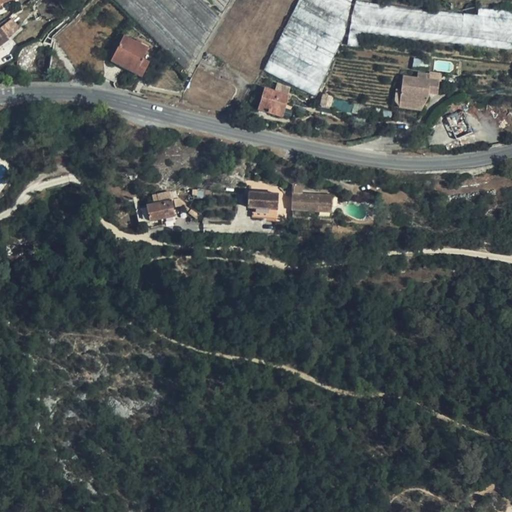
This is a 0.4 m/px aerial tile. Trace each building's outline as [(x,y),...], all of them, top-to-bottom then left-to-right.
[(229,0),(114,0),(158,43),(188,72),(229,0)] [(295,0),(237,0),(207,52),(256,77),(295,0)] [(350,0),(298,0),(264,70),(315,96),(341,41),(350,6),(350,1),(350,0)] [(376,64),(395,5),(356,1),(351,15),(347,46),(345,46),(339,59),(376,64)] [(509,65),(511,46),(511,11),(511,12),(478,8),(476,15),(474,14),(472,15),(471,15),(469,15),(468,14),(467,13),(395,5),(376,64),(455,74),(457,60),(509,65)] [(13,19),(3,27),(10,35),(19,26),(13,19)] [(8,37),(10,35),(3,27),(1,28),(8,37)] [(8,37),(1,28),(0,28),(0,45),(9,39),(8,37)] [(135,42),(123,36),(113,56),(126,63),(124,67),(142,76),(148,63),(142,60),(147,49),(140,45),(142,42),(137,39),(135,42)] [(126,63),(113,56),(111,61),(124,67),(126,63)] [(440,75),(430,73),(429,81),(439,82),(440,75)] [(427,75),(418,74),(417,79),(403,77),(399,103),(413,104),(422,109),(428,98),(428,93),(437,94),(439,82),(429,81),(426,80),(427,75)] [(288,96),(265,89),(259,106),(268,109),(268,112),(282,117),(288,96)] [(333,96),(323,94),(322,100),(321,105),(330,107),(332,98),(333,96)] [(359,110),(361,110),(362,106),(349,102),(349,103),(332,98),(330,107),(346,112),(357,115),(359,110)] [(413,104),(399,103),(399,107),(421,111),(422,109),(413,104)] [(468,122),(463,111),(447,118),(456,140),(472,133),(468,122)] [(369,118),(358,117),(354,129),(368,130),(369,118)] [(294,194),(293,210),(318,211),(318,207),(332,207),(332,196),(302,194),(302,188),(307,188),(307,183),(301,183),(294,187),(294,194)] [(164,202),(159,203),(160,212),(162,218),(175,216),(170,192),(163,194),(164,202)] [(280,194),(250,192),(249,207),(279,209),(280,194)] [(154,204),(159,203),(164,202),(163,194),(157,195),(152,196),(154,204)] [(186,205),(180,198),(174,199),(176,207),(186,205)] [(142,222),(162,218),(160,212),(159,203),(154,204),(141,207),(140,210),(142,222)]
